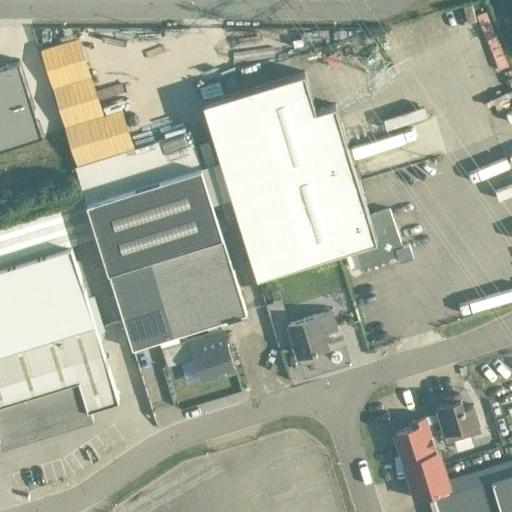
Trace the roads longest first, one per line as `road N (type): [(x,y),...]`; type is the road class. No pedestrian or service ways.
road 1 (unclassified): [(42,511),(199,426),(332,388)]
road 2 (unclassified): [(0,5),(247,2)]
road 3 (unclassified): [(332,388),(511,329)]
road 4 (unclassified): [(247,2),(377,0)]
road 5 (unclassified): [(369,511),(332,388)]
